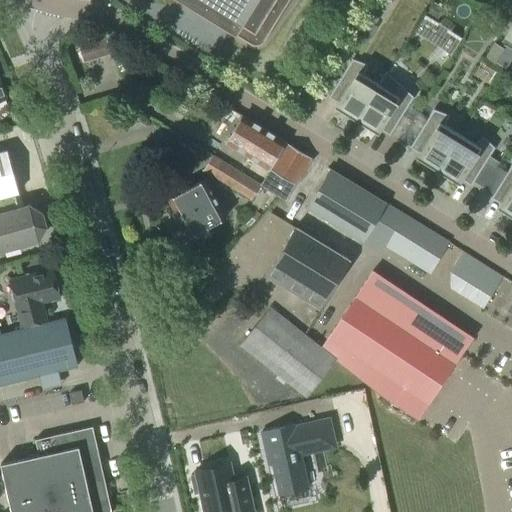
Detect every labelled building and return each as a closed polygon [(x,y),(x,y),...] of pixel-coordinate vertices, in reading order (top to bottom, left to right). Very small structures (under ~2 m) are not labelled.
[(180,0),(212,20),(236,34),(247,41),(251,43),(256,44),(259,42),(262,40),(287,0),(180,0)] [(432,2),(425,13),(437,20),(444,10),(432,2)] [(352,37),(366,45),(377,26),(375,25),(379,18),(368,11),(352,37)] [(447,45),(454,33),(431,19),(423,31),(447,45)] [(79,42),(85,60),(112,52),(107,34),(79,42)] [(485,57),(495,62),(504,47),(495,42),(485,57)] [(347,111),(357,117),(378,84),(363,74),(367,64),(352,58),(348,65),(348,64),(328,96),(348,108),(347,111)] [(378,84),(357,117),(368,124),(370,122),(389,134),(409,102),(413,96),(386,71),(378,84)] [(428,162),(439,168),(460,134),(444,124),(448,114),(433,109),(429,115),(410,146),(429,159),(428,162)] [(287,143),(243,115),(226,142),(270,170),(287,143)] [(460,134),(439,168),(449,174),(451,172),(471,184),(486,160),(490,153),(494,146),(483,135),(475,144),(460,134)] [(311,158),(287,143),(270,170),(289,181),(294,185),(311,158)] [(0,196),(14,193),(18,192),(7,150),(0,152),(0,196)] [(252,198),(261,184),(213,155),(204,169),(252,198)] [(494,193),(491,197),(511,209),(510,212),(511,213),(511,163),(511,165),(503,178),(494,193)] [(384,245),(429,273),(449,241),(330,168),(306,208),(379,252),(384,245)] [(289,181),(270,170),(261,184),(279,196),(285,200),(294,185),(289,181)] [(169,197),(190,236),(226,216),(205,178),(169,197)] [(0,196),(0,251),(39,241),(47,226),(43,212),(28,203),(17,206),(14,193),(0,196)] [(320,309),(349,260),(294,226),(264,276),(266,276),(318,307),(318,308),(320,309)] [(504,276),(461,250),(448,271),(450,289),(483,309),(504,276)] [(9,280),(21,329),(38,325),(33,304),(60,298),(53,269),(9,280)] [(418,420),(473,337),(372,270),(321,347),(335,359),(381,395),(418,420)] [(335,359),(321,347),(270,307),(240,345),(306,396),(335,359)] [(0,384),(77,366),(73,349),(78,348),(74,333),(70,334),(65,318),(38,325),(21,329),(1,334),(0,331),(0,384)] [(81,391),(70,393),(72,405),(83,402),(81,391)] [(279,492),(279,493),(309,486),(301,447),(334,439),(329,417),(295,424),(295,423),(261,431),(261,432),(265,449),(269,448),(274,467),(268,471),(271,488),(278,489),(279,492)] [(108,511),(109,509),(108,500),(91,426),(34,439),(37,455),(0,463),(10,511),(108,511)] [(189,483),(186,484),(188,494),(192,493),(196,511),(208,510),(208,511),(238,511),(230,478),(219,480),(216,467),(188,474),(189,483)]
